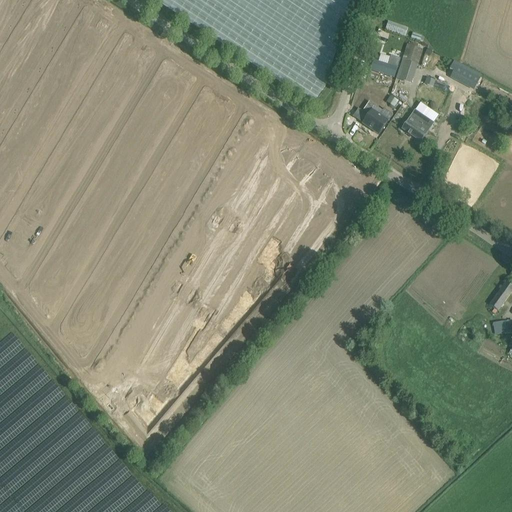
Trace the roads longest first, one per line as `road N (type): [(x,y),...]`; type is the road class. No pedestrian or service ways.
road 1 (unclassified): [(333,134),(130,0)]
road 2 (unclassified): [(511,255),(333,134)]
road 3 (unclassified): [(333,134),(374,0)]
